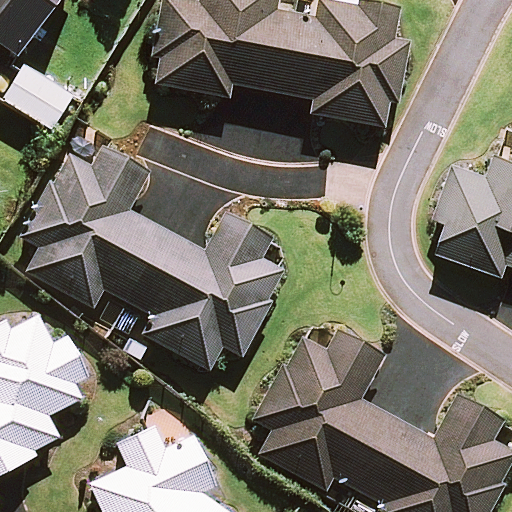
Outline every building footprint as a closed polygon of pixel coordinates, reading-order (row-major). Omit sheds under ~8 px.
[(0,0),(0,44),(14,54),(53,0),(0,0)] [(159,62),(155,84),(227,97),(230,83),(311,97),(309,111),(381,124),(386,98),(394,100),(404,43),(392,41),(398,7),(358,0),(357,9),(317,2),(313,22),(270,15),(272,0),(200,0),(200,3),(180,0),(161,0),(150,61),(159,62)] [(22,65),(0,105),(50,132),(72,91),(22,65)] [(38,246),(25,270),(206,368),(218,347),(238,358),(285,272),(264,261),(275,241),(223,213),(202,252),(127,211),(148,173),(101,147),(89,169),(66,156),(22,237),(38,246)] [(511,159),(497,154),(489,175),(455,163),(446,187),(438,212),(451,217),(440,248),(504,270),(508,258),(511,259),(511,159)] [(0,469),(30,455),(28,451),(54,438),(43,415),(75,399),(67,382),(82,375),(65,340),(50,347),(37,320),(7,334),(3,324),(0,325),(0,469)] [(269,429),(256,453),(364,511),(485,511),(511,462),(511,453),(495,444),(506,425),(454,396),(433,435),(358,395),(379,356),(332,331),(321,352),(298,340),(254,420),(269,429)] [(188,435),(163,449),(152,426),(113,445),(124,468),(90,485),(103,511),(225,511),(197,493),(212,487),(188,435)]
